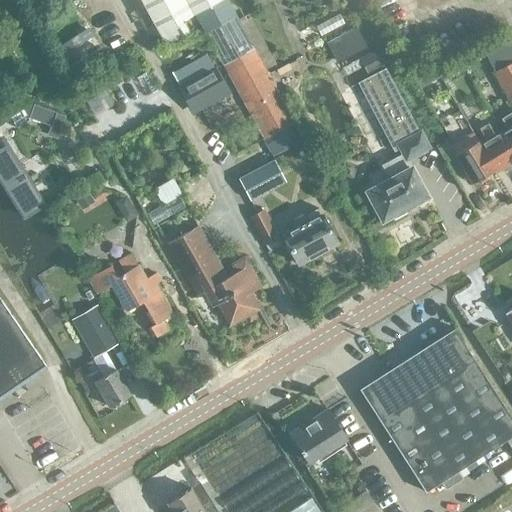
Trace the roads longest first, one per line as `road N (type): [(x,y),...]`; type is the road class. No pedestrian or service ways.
road 1 (tertiary): [(33,511),(511,227)]
road 2 (unknown): [(99,472),(55,355),(0,277)]
